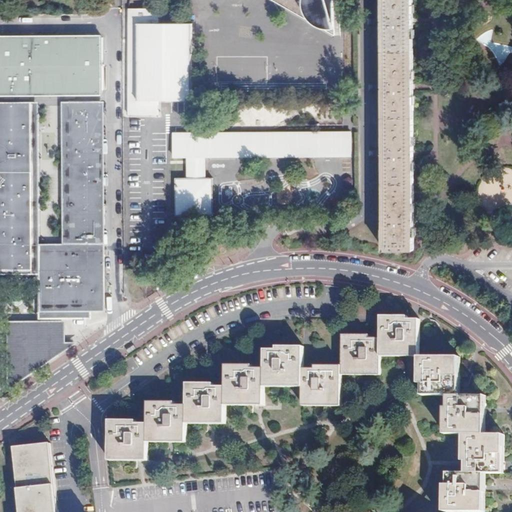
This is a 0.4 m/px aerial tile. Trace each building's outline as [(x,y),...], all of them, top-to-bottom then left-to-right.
[(281,0),(307,15),(315,19),(311,14),(308,9),(307,5),(306,1),(305,0),(281,0)] [(305,0),(306,1),(307,5),(308,9),(311,14),(315,19),(322,23),(327,24),(337,24),(336,0),(305,0)] [(386,182),(417,181),(416,153),(415,86),(415,20),(414,0),(384,0),(385,23),(385,88),(385,114),(386,155),(386,182)] [(131,17),(132,119),(162,119),(162,103),(194,102),(192,24),(161,25),(161,10),(126,11),(124,11),(124,17),(126,17),(131,17)] [(337,31),(337,24),(327,24),(322,23),(337,31)] [(0,94),(36,94),(36,76),(66,76),(66,93),(104,93),(103,36),(0,37),(0,94)] [(36,76),(36,94),(66,93),(66,76),(36,76)] [(0,184),(36,184),(37,273),(42,274),(45,274),(45,250),(106,250),(109,250),(111,250),(110,199),(109,101),(105,101),(106,242),(74,243),(73,101),(65,101),(66,168),(67,243),(45,243),(44,170),(43,100),(0,100),(0,184)] [(105,101),(73,101),(74,243),(106,242),(105,101)] [(178,178),(178,215),(215,215),(214,177),(207,177),(207,158),(352,156),(352,132),(176,134),(176,158),(188,158),(189,178),(178,178)] [(417,220),(417,181),(386,182),(387,219),(387,248),(417,248),(417,220)] [(0,184),(0,273),(37,273),(36,184),(0,184)] [(45,274),(42,274),(43,306),(109,306),(109,250),(106,250),(106,302),(46,302),(45,274)] [(45,250),(45,274),(46,302),(106,302),(106,250),(45,250)] [(146,265),(159,265),(158,256),(146,256),(146,265)] [(151,275),(159,275),(159,265),(146,265),(147,274),(151,274),(151,275)] [(82,337),(79,337),(27,373),(23,368),(19,369),(19,319),(70,318),(70,316),(14,316),(13,385),(82,337)] [(421,335),(421,320),(409,320),(409,316),(382,316),(382,339),(370,339),(370,336),(344,336),(343,366),(316,366),(316,369),(305,369),(306,347),(279,347),(279,350),(266,349),(266,369),(254,369),(254,366),(227,365),(227,387),(215,387),(215,384),(189,384),(189,405),(177,405),(177,402),(150,402),(150,425),(138,424),(138,421),(111,421),(111,461),(150,461),(150,442),(168,443),(188,443),(188,423),(214,423),(227,423),(227,405),(257,405),(266,405),(266,385),(281,385),(303,386),(303,405),(320,405),(343,405),(343,374),(382,374),(382,356),(400,356),(421,356),(421,335)] [(27,373),(79,337),(70,337),(70,318),(19,319),(19,369),(23,368),(27,373)] [(465,357),(423,358),(423,383),(426,383),(426,395),(452,395),(452,406),(448,406),(449,433),(467,432),(467,458),(471,459),(471,463),(470,471),(452,471),(452,483),(449,483),(449,509),(490,509),(490,471),(509,471),(509,433),(490,433),(490,395),(464,395),(465,357)] [(18,451),(24,511),(61,511),(55,448),(18,451)]
